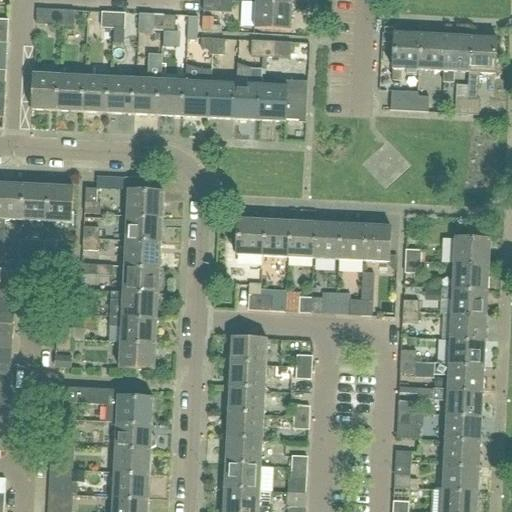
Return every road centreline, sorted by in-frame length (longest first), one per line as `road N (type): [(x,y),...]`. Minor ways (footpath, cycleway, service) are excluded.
road 1 (residential): [(195,320),(204,191),(192,169),(171,159),(0,147)]
road 2 (residential): [(325,332),(386,335),(379,511)]
road 3 (residential): [(23,470),(35,268)]
road 4 (residential): [(185,511),(195,320)]
road 5 (residential): [(319,511),(325,332)]
road 6 (residential): [(195,320),(325,332)]
